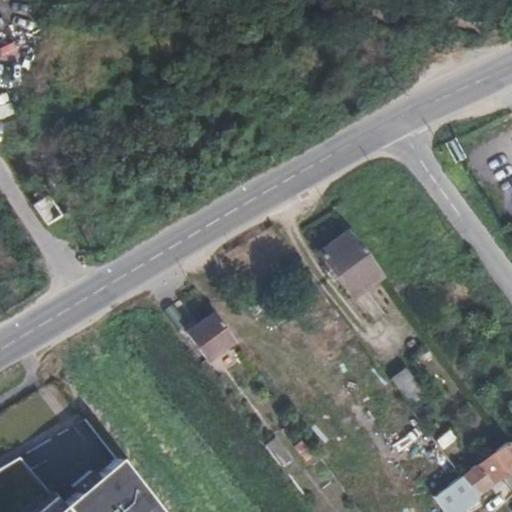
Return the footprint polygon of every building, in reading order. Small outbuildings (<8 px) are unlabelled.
[(61,214),(47,195),(33,205),(46,224),(61,214)] [(381,275),(348,230),(317,253),(350,298),(381,275)] [(187,324),(172,304),(163,311),(177,331),(187,324)] [(234,341),(212,313),(185,332),(206,361),(234,341)] [(424,394),(405,368),(390,379),(408,405),(424,394)] [(0,511),(157,511),(85,418),(0,468),(0,511)] [(291,458),(275,438),(265,446),(281,467),(291,458)] [(303,458),(310,452),(301,441),(294,446),(303,458)] [(476,497),(508,473),(511,478),(511,493),(511,494),(511,496),(511,449),(506,443),(493,452),(460,476),(476,497)] [(444,511),(455,511),(476,497),(460,476),(433,497),(444,511)]
